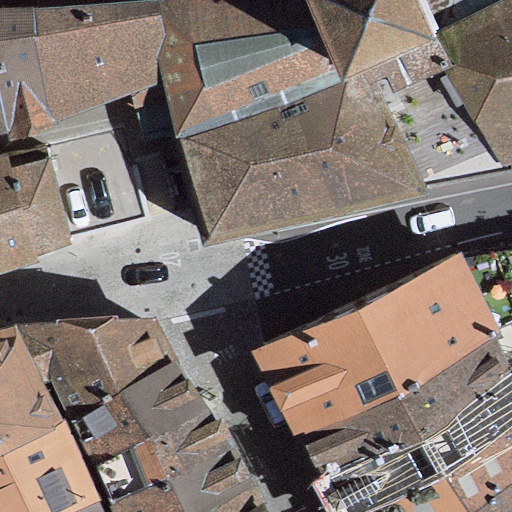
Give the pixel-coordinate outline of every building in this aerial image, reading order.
[(156,134),(177,129),(159,0),(145,0),(41,7),(35,7),(51,105),(130,76),(145,137),(156,134)] [(159,0),(177,129),(341,67),(311,0),(159,0)] [(311,0),(341,67),(383,48),(435,26),(438,24),(427,0),(311,0)] [(435,26),(437,30),(492,0),(427,0),(438,24),(435,26)] [(511,0),(492,0),(437,30),(510,139),(511,138),(511,0)] [(0,9),(0,70),(11,119),(51,105),(35,7),(0,9)] [(435,26),(383,48),(433,184),(511,167),(511,150),(510,139),(437,30),(435,26)] [(207,232),(433,184),(383,48),(341,67),(177,129),(156,134),(168,171),(187,165),(207,232)] [(0,121),(11,119),(0,70),(0,121)] [(0,259),(70,238),(47,145),(0,154),(0,259)] [(511,243),(502,246),(511,270),(511,243)] [(490,327),(511,316),(511,270),(502,246),(455,253),(264,343),(306,422),(488,324),(490,327)] [(327,463),(511,364),(511,316),(490,327),(488,324),(306,422),(327,463)] [(18,326),(43,378),(53,374),(75,416),(174,362),(149,322),(28,326),(18,326)] [(0,331),(0,442),(62,412),(43,378),(18,326),(0,331)] [(95,456),(202,404),(174,362),(75,416),(95,456)] [(349,505),(511,414),(511,364),(327,463),(349,505)] [(113,497),(223,444),(202,404),(95,456),(113,497)] [(62,412),(0,442),(0,511),(48,511),(95,489),(78,450),(62,412)] [(425,511),(511,464),(511,414),(349,505),(352,511),(425,511)] [(119,511),(186,511),(245,483),(223,444),(113,497),(119,511)] [(511,464),(425,511),(507,511),(511,510),(511,464)] [(261,511),(245,483),(186,511),(261,511)] [(104,511),(95,489),(48,511),(104,511)]
